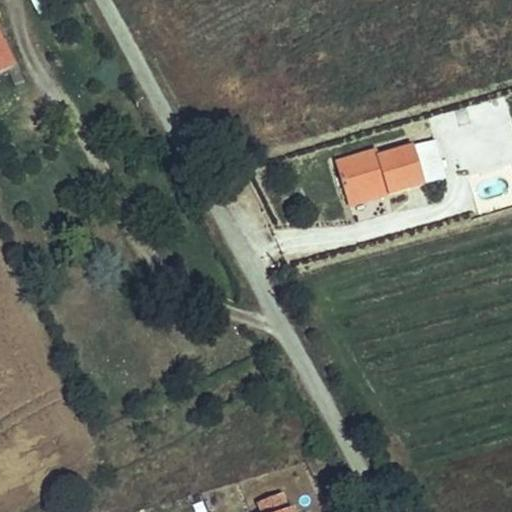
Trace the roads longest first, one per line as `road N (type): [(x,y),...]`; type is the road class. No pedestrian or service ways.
road 1 (residential): [(384,511),(105,0)]
road 2 (unknown): [(255,268),(458,218),(496,155)]
